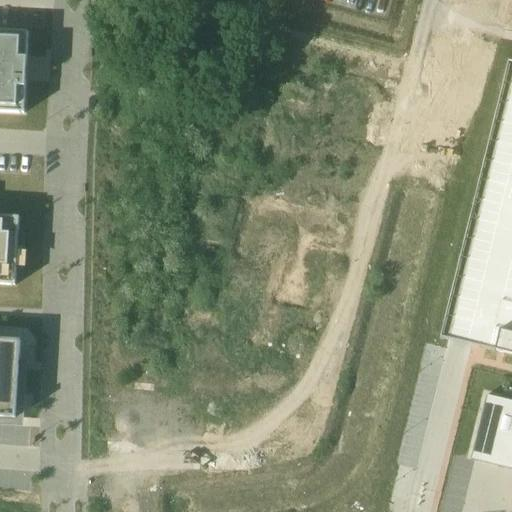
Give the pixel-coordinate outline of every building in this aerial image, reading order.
[(0,113),(25,114),(29,33),(0,31),(0,113)] [(511,64),(509,64),(440,343),(463,348),(511,360),(511,64)] [(0,285),(17,286),(21,217),(0,215),(0,285)] [(28,335),(0,333),(0,419),(23,421),(28,335)] [(511,402),(486,396),(471,460),(511,469),(511,402)]
